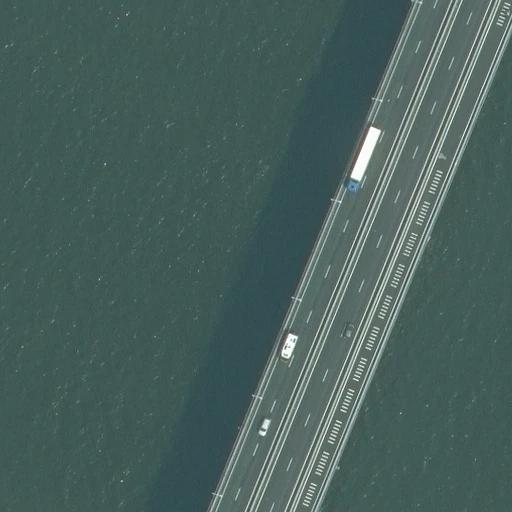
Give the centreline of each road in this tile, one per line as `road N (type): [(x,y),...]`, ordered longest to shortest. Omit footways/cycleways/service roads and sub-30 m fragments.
road 1 (motorway): [(441,0),(234,511)]
road 2 (motorway): [(274,511),(480,0)]
road 3 (tertiary): [(306,511),(511,2)]
